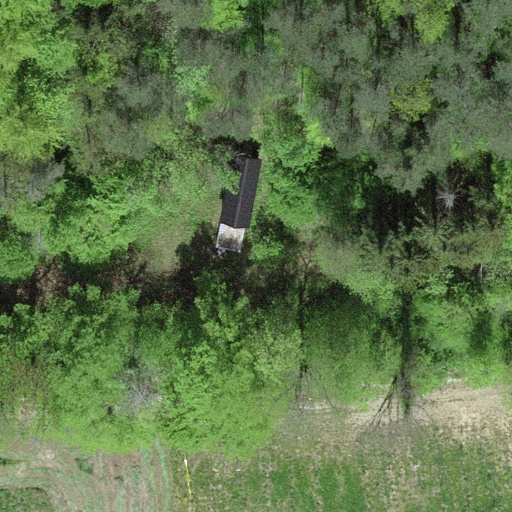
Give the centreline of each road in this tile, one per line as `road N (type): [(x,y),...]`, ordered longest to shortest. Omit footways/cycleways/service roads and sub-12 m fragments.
road 1 (track): [(0,420),(245,419),(284,445),(292,464),(511,409)]
road 2 (track): [(0,270),(235,288),(511,256)]
